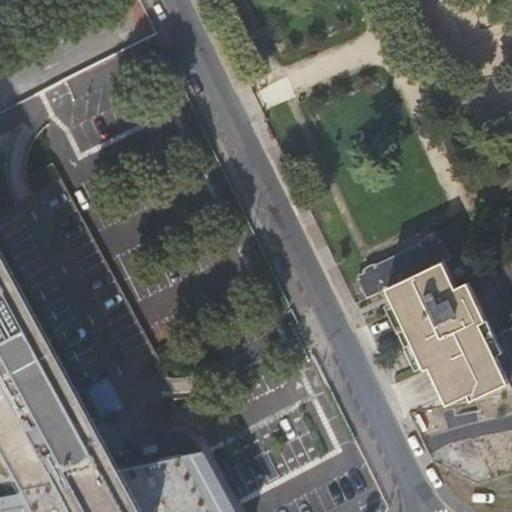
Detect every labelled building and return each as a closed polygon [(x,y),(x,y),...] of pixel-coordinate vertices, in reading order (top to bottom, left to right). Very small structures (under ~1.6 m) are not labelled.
[(444,259),(453,255),(444,235),(440,233),(431,237),(434,243),(425,248),(433,264),(444,259)] [(434,243),(431,237),(369,266),(372,272),(381,269),(388,285),(433,264),(425,248),(434,243)] [(461,401),(501,383),(489,358),(499,354),(466,282),(456,286),(444,259),(433,264),(388,285),(385,286),(440,405),(459,397),(461,401)] [(0,511),(226,511),(200,464),(118,481),(115,474),(0,264),(0,511)] [(358,276),(368,295),(385,286),(388,285),(381,269),(372,272),(369,266),(360,270),(358,276)]
